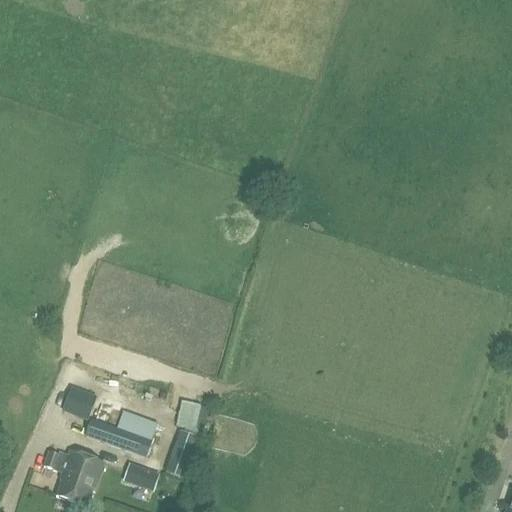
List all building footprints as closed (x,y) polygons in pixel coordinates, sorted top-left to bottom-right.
[(83,394),(74,417),(87,422),(96,399),(83,394)] [(201,407),(180,403),(175,427),(196,432),(201,407)] [(115,431),(91,422),(85,438),(145,460),(150,444),(157,426),(122,414),(121,416),(120,415),(115,431)] [(193,438),(175,433),(169,455),(186,460),(193,438)] [(48,454),(43,468),(53,472),(61,475),(59,481),(61,482),(56,498),(86,508),(88,509),(104,466),(69,454),(67,458),(59,455),(58,458),(48,454)] [(129,467),(124,483),(135,487),(140,472),(129,467)]
